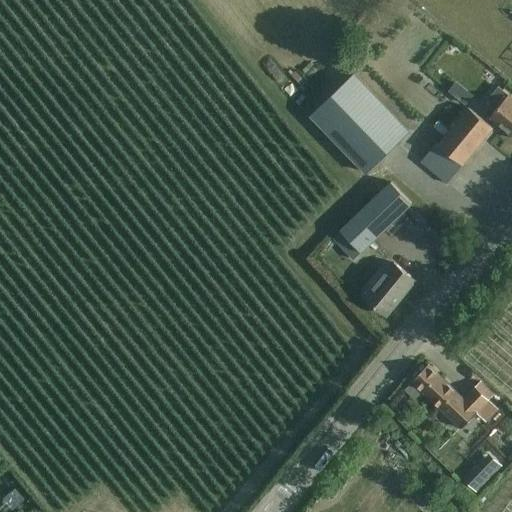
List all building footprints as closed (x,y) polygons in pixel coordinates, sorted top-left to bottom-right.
[(355,72),(311,114),(367,172),(411,131),(355,72)] [(511,95),(511,94),(493,116),(511,132),(511,95)] [(448,182),(494,126),(471,107),(441,143),(437,141),(422,160),(448,182)] [(362,250),(412,203),(393,182),(343,229),(362,250)] [(393,261),(363,298),(384,314),(413,278),(393,261)] [(464,394),(429,363),(412,381),(413,381),(408,387),(408,394),(413,398),(420,398),(425,392),(463,426),(477,410),(486,418),(499,404),(475,382),(464,394)] [(474,473),(466,481),(477,492),(485,483),(474,473)] [(395,490),(384,503),(394,511),(405,498),(395,490)]
